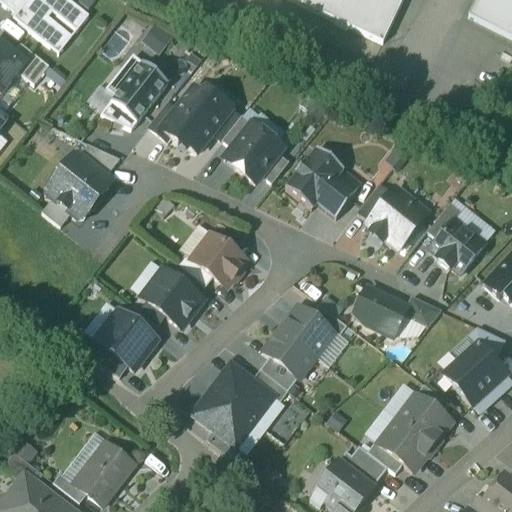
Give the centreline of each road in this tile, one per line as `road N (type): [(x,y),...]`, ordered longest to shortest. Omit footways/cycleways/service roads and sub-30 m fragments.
road 1 (residential): [(306,254),(147,417),(205,464)]
road 2 (residential): [(306,254),(158,179)]
road 3 (residential): [(415,511),(511,421)]
